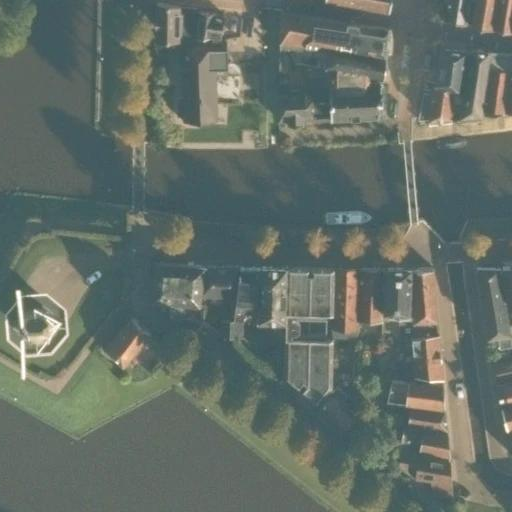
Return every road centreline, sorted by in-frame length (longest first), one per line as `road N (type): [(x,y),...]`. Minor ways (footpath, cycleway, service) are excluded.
road 1 (residential): [(436,252),(139,245)]
road 2 (residential): [(511,500),(485,497),(463,478),(436,252)]
road 3 (residential): [(511,463),(497,448),(468,251)]
road 4 (residential): [(415,25),(264,0)]
